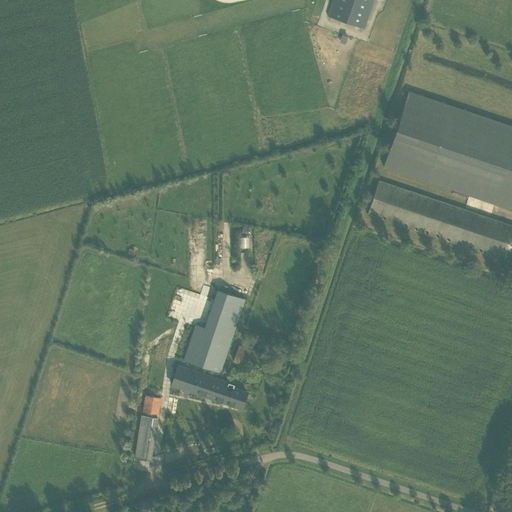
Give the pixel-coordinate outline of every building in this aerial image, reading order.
[(333,0),(328,16),(364,29),(373,0),(333,0)] [(409,91),(383,166),(511,209),(511,126),(452,106),(409,91)] [(511,225),(378,181),(367,213),(511,262),(511,225)] [(217,379),(231,337),(244,299),(217,290),(204,328),(195,325),(181,367),(178,366),(172,384),(228,403),(241,407),(246,392),(233,387),(234,385),(217,379)] [(252,366),(257,350),(238,344),(233,360),(252,366)] [(145,395),(142,415),(157,417),(160,397),(145,395)] [(202,426),(203,423),(203,420),(202,418),(200,415),(199,414),(197,412),(195,411),(192,410),(189,410),(185,411),(182,413),(180,414),(179,416),(178,418),(177,420),(177,423),(178,428),(179,429),(181,432),(184,434),(185,435),(188,436),(190,436),(195,435),(197,434),(199,432),(200,431),(202,428),(202,426)] [(142,415),(141,425),(155,427),(157,417),(142,415)]
